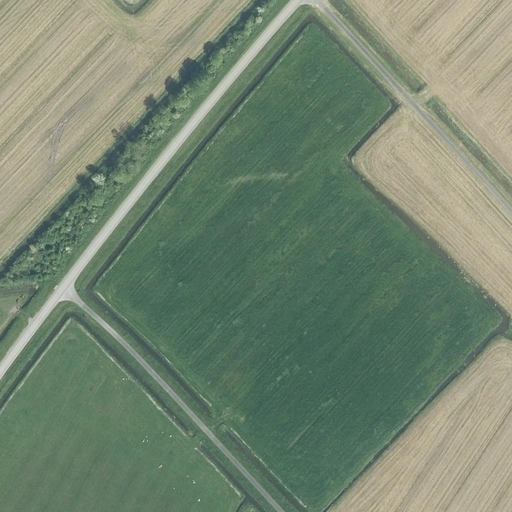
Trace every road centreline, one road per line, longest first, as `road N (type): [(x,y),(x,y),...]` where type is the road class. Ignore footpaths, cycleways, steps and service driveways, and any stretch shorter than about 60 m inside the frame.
road 1 (unclassified): [(62,287),(297,0)]
road 2 (unclassified): [(282,511),(153,371),(62,287)]
